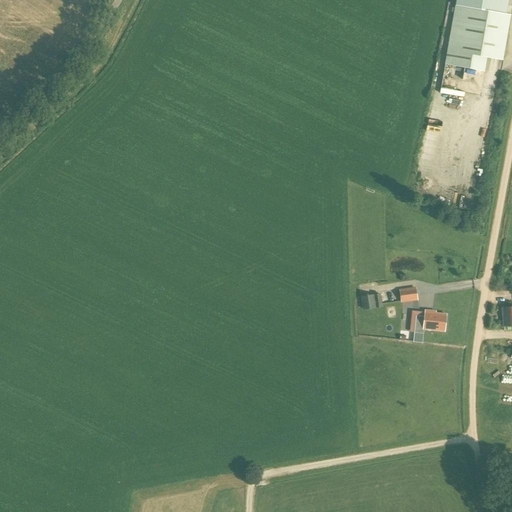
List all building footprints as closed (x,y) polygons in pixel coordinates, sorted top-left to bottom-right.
[(458,0),(458,5),(448,64),(487,71),(489,57),(505,60),(511,20),(511,14),(509,14),(497,12),(499,0),(458,0)] [(417,301),(416,288),(399,290),(401,304),(417,301)] [(361,296),(363,310),(382,306),(380,293),(361,296)] [(511,307),(502,308),(503,327),(511,326),(511,307)] [(415,332),(423,333),(424,329),(445,331),(447,315),(425,313),(425,317),(416,316),(415,332)]
